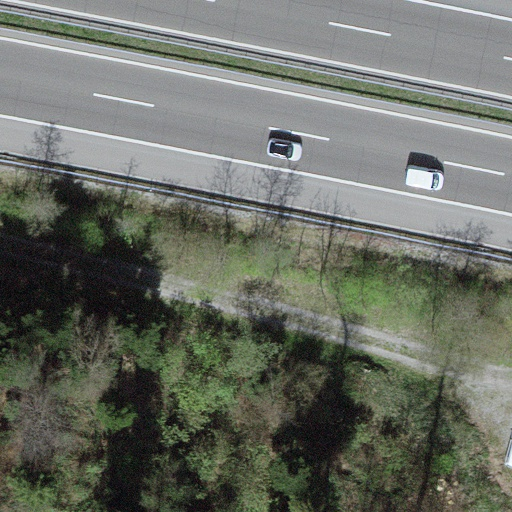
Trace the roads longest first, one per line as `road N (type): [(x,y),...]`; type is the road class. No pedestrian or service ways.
road 1 (track): [(511,387),(0,251)]
road 2 (motorway): [(0,77),(511,175)]
road 3 (motorway): [(511,58),(211,0)]
